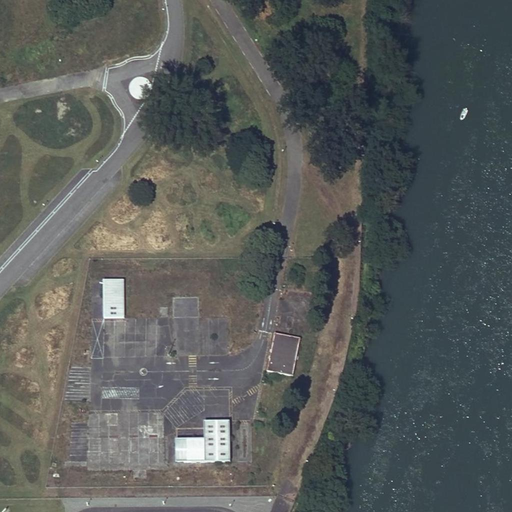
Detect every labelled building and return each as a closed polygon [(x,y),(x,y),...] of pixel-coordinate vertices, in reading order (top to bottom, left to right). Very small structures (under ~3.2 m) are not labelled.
[(130,277),(109,278),(111,315),(131,314),(130,277)] [(205,294),(179,295),(180,353),(205,352),(205,294)] [(307,337),(281,331),(273,368),(299,373),(307,337)] [(236,419),(209,420),(209,437),(182,437),(181,461),(236,459),(236,419)] [(257,422),(242,422),(243,459),(257,459),(257,422)]
